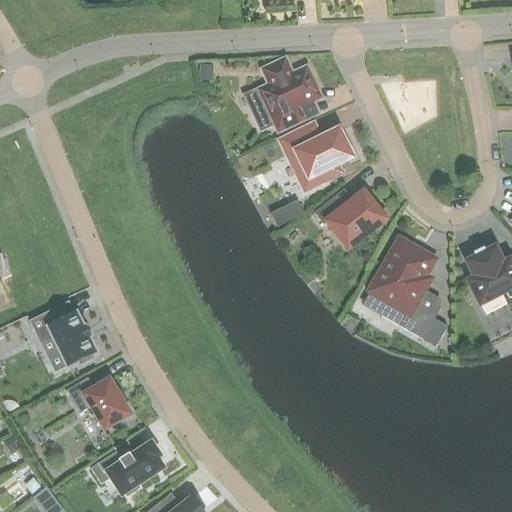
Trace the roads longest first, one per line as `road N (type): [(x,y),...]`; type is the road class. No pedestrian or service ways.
road 1 (residential): [(28,82),(120,319),(170,405),(258,511)]
road 2 (residential): [(347,37),(353,66),(413,189),(448,218),(474,208),(487,179),(460,30)]
road 3 (residential): [(347,37),(116,48),(28,82)]
